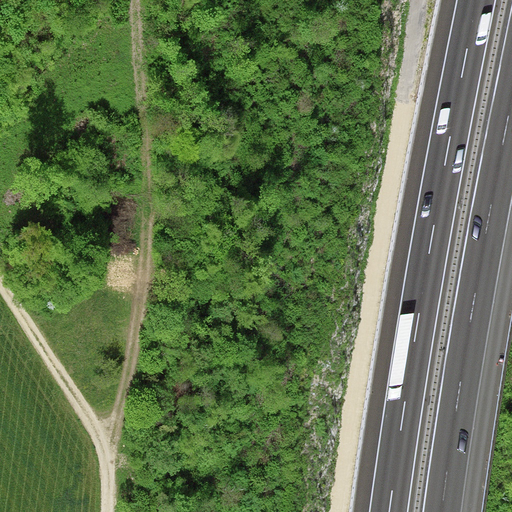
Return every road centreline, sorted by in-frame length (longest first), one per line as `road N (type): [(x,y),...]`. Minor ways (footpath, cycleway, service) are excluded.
road 1 (motorway): [(478,0),(388,511)]
road 2 (track): [(345,511),(419,0)]
road 3 (track): [(107,449),(135,286),(127,0)]
road 4 (motorway): [(448,511),(511,123)]
road 5 (track): [(107,449),(85,431),(0,281)]
